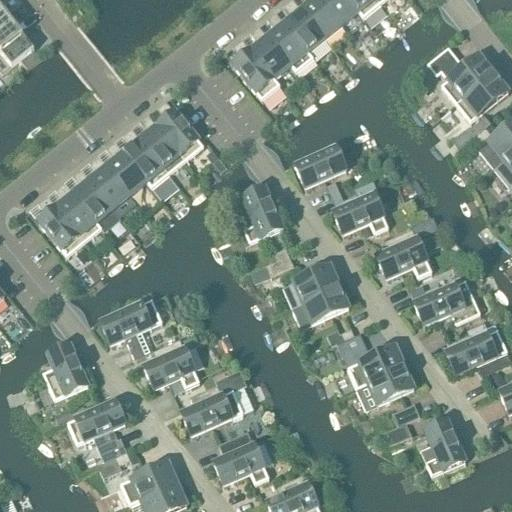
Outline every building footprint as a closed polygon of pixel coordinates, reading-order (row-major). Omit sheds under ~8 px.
[(319,2),(316,0),(302,0),(310,10),(302,16),(325,45),(342,31),(319,2)] [(321,0),(319,2),(342,31),(358,18),(363,24),(364,24),(344,0),(321,0)] [(344,0),(364,24),(381,10),(372,0),(344,0)] [(372,0),(381,10),(393,0),(372,0)] [(325,45),(302,16),(293,4),(284,12),(293,23),(285,30),(308,59),(325,45)] [(313,65),(308,59),(285,30),(276,18),(267,25),(276,37),(268,43),(296,78),(313,65)] [(34,56),(6,21),(0,26),(0,77),(3,81),(21,66),(27,74),(40,63),(34,56)] [(296,78),(268,43),(259,32),(250,39),(260,50),(251,57),(275,86),(291,72),(296,79),(296,78)] [(275,86),(251,57),(242,45),(233,53),(242,64),(234,71),(262,106),(280,92),(275,86)] [(448,87),(441,92),(456,111),(493,81),(479,62),(464,74),(448,54),(428,70),(437,82),(441,78),(448,87)] [(456,111),(471,129),(508,99),(493,81),(456,111)] [(166,126),(158,132),(186,167),(204,153),(166,107),(157,114),(166,126)] [(140,128),(149,139),(141,146),(169,181),(186,167),(158,132),(148,121),(140,128)] [(470,134),(476,142),(486,134),(492,129),(486,121),(470,134)] [(511,160),(511,130),(479,157),(494,175),(511,160)] [(124,159),(147,188),(147,189),(152,195),(169,181),(141,146),(132,134),(123,141),(132,153),(124,159)] [(481,148),(491,140),(486,134),(476,142),(481,148)] [(115,148),(106,155),(115,166),(107,173),(130,202),(147,189),(147,188),(124,159),(115,148)] [(212,154),(206,159),(214,168),(219,163),(212,154)] [(305,195),(346,177),(336,155),(295,173),(305,195)] [(511,160),(494,175),(511,197),(511,160)] [(98,180),(90,187),(114,215),(130,202),(107,173),(98,161),(89,169),(98,180)] [(81,175),(72,182),(82,194),(74,200),(97,229),(114,215),(90,187),(81,175)] [(373,186),(355,195),(357,200),(360,207),(373,201),(379,199),(373,186)] [(335,188),(327,191),(335,211),(344,208),(343,206),(335,188)] [(65,207),(57,214),(85,249),(102,235),(97,229),(74,200),(64,189),(56,196),(65,207)] [(243,205),(255,232),(244,237),(250,251),(283,236),(265,196),(243,205)] [(344,208),(346,213),(360,207),(357,200),(343,206),(344,208)] [(333,219),(343,242),(370,230),(375,241),(388,235),(373,201),(360,207),(346,213),(333,219)] [(47,202),(38,210),(48,221),(39,228),(67,263),(85,249),(57,214),(47,202)] [(373,239),(369,231),(362,234),(366,242),(373,239)] [(385,247),(390,258),(417,246),(412,235),(385,247)] [(421,245),(427,258),(444,250),(439,238),(421,245)] [(413,274),(418,285),(432,279),(417,246),(390,258),(377,264),(386,286),(413,274)] [(286,254),(274,259),(277,266),(289,261),(286,254)] [(289,261),(277,266),(266,271),(271,283),(294,272),(289,261)] [(292,315),(303,310),(339,294),(330,273),(283,294),(292,315)] [(480,321),(466,288),(441,298),(427,305),(414,310),(424,333),(451,321),(455,332),(480,321)] [(427,305),(441,298),(438,291),(424,297),(427,305)] [(339,294),(303,310),(312,331),(348,315),(339,294)] [(152,307),(113,324),(101,330),(111,352),(126,345),(135,365),(151,358),(142,338),(162,329),(152,307)] [(339,340),(343,347),(354,342),(351,334),(339,340)] [(446,360),(456,382),(478,372),(507,359),(497,337),(473,348),(459,354),(446,360)] [(371,364),(360,339),(354,342),(343,347),(337,349),(337,350),(342,361),(353,356),(359,369),(348,374),(357,396),(368,391),(404,374),(395,354),(371,364)] [(459,354),(473,348),(470,340),(456,346),(459,354)] [(153,357),(158,368),(185,356),(180,345),(153,357)] [(54,376),(43,381),(55,408),(88,393),(70,353),(48,362),(54,376)] [(185,356),(158,368),(144,374),(154,396),(181,384),(185,395),(199,389),(185,356)] [(404,374),(368,391),(378,412),(414,396),(404,374)] [(239,377),(216,387),(217,392),(222,403),(233,398),(244,393),(246,392),(239,377)] [(217,392),(190,404),(195,415),(222,403),(217,392)] [(195,415),(182,421),(192,443),(243,420),(254,415),(244,393),(233,398),(222,403),(195,415)] [(511,393),(500,399),(509,421),(511,420),(511,393)] [(75,426),(68,430),(77,452),(95,444),(105,468),(116,463),(127,458),(121,444),(117,445),(113,436),(125,431),(115,409),(89,420),(75,426)] [(398,433),(406,429),(420,423),(414,410),(392,419),(398,433)] [(85,413),(72,419),(75,426),(89,420),(85,413)] [(74,426),(69,415),(55,421),(59,432),(74,426)] [(431,484),(443,478),(465,468),(447,428),(425,438),(436,462),(424,468),(431,484)] [(406,429),(398,433),(383,439),(389,452),(411,442),(406,429)] [(227,464),(241,458),(238,450),(224,456),(227,464)] [(214,470),(224,492),(250,480),(255,491),(269,485),(254,452),(241,458),(227,464),(214,470)] [(116,463),(119,471),(131,466),(127,458),(116,463)] [(177,491),(168,470),(121,491),(129,511),(130,511),(131,511),(177,491)] [(281,503),(308,492),(303,481),(276,493),(281,503)] [(131,511),(186,511),(177,491),(131,511)] [(316,511),(308,492),(281,503),(267,509),(268,511),(316,511)]
